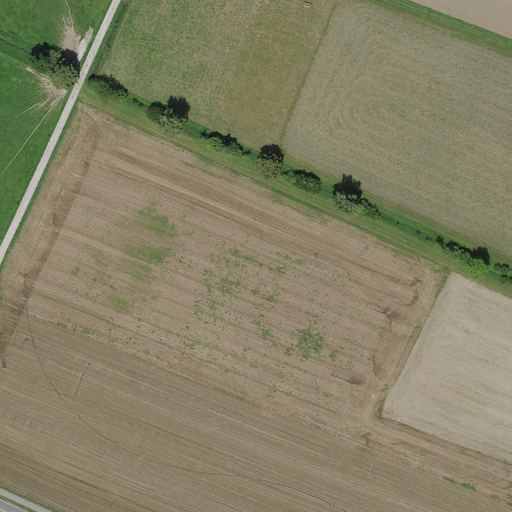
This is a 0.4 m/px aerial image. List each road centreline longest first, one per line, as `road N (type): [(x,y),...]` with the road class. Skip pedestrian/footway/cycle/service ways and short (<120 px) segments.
road 1 (track): [(84,72),(511,265)]
road 2 (track): [(0,257),(84,72)]
road 3 (track): [(383,0),(511,47)]
